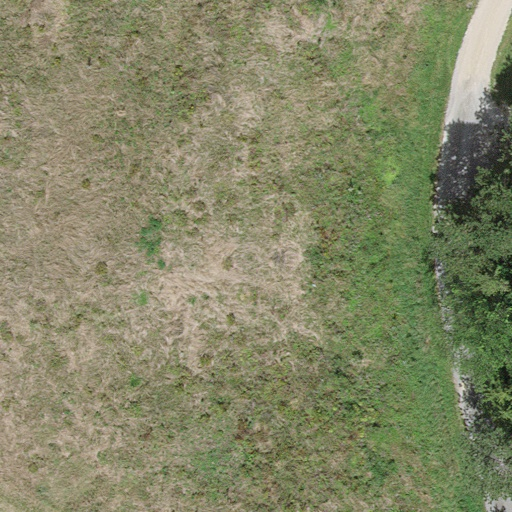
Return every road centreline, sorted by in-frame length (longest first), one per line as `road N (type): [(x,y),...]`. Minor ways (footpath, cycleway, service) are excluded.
road 1 (unclassified): [(492,511),(455,326),(448,115)]
road 2 (track): [(448,115),(496,0)]
